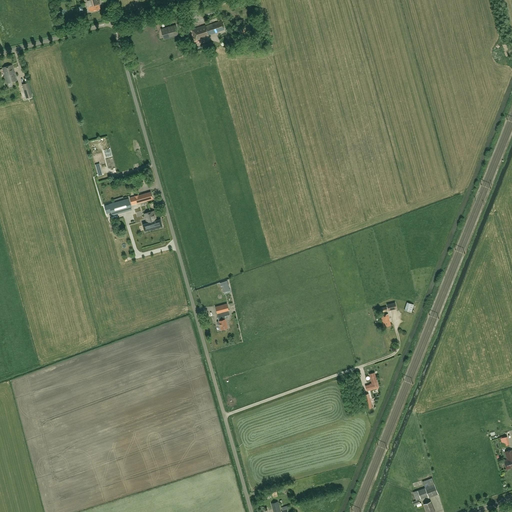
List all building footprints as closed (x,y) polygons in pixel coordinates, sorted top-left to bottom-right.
[(85,0),(88,9),(89,8),(90,12),(100,9),(98,1),(99,1),(98,0),(85,0)] [(205,25),(196,28),(195,28),(196,29),(192,30),(195,41),(204,38),(205,36),(209,35),(208,35),(219,31),(219,32),(224,30),(221,21),(206,26),(205,25)] [(176,26),(160,29),(163,40),(178,37),(176,26)] [(208,49),(208,48),(213,47),(212,42),(201,46),(203,51),(208,49)] [(16,80),(14,73),(12,65),(2,67),(7,83),(16,80)] [(22,84),(26,99),(32,97),(28,82),(22,84)] [(153,198),(152,195),(151,192),(138,196),(138,195),(135,196),(137,203),(146,200),(153,198)] [(112,214),(132,209),(129,199),(109,204),(112,214)] [(131,227),(142,224),(137,208),(126,212),(131,227)] [(154,211),(150,212),(154,224),(156,224),(157,227),(162,226),(160,220),(157,221),(154,211)] [(154,224),(150,212),(144,214),(147,226),(148,226),(149,229),(157,227),(156,224),(154,224)] [(407,302),(404,310),(411,312),(414,305),(407,302)] [(218,324),(219,324),(221,330),(228,328),(225,316),(230,315),(227,304),(215,307),(217,314),(218,314),(219,316),(217,317),(219,321),(218,322),(217,322),(217,324),(218,324)] [(388,314),(381,316),(383,327),(391,325),(388,314)] [(372,384),(365,386),(367,391),(378,388),(374,373),(369,374),(372,384)] [(372,407),(369,393),(363,395),(367,409),(372,407)] [(425,488),(417,491),(413,492),(416,501),(413,502),(414,506),(416,505),(417,507),(422,506),(421,503),(420,503),(419,500),(421,499),(420,499),(428,496),(429,498),(438,494),(432,478),(422,482),(425,488)] [(280,511),(278,502),(271,504),(273,511),(280,511)] [(434,511),(431,502),(423,504),(426,511),(434,511)]
